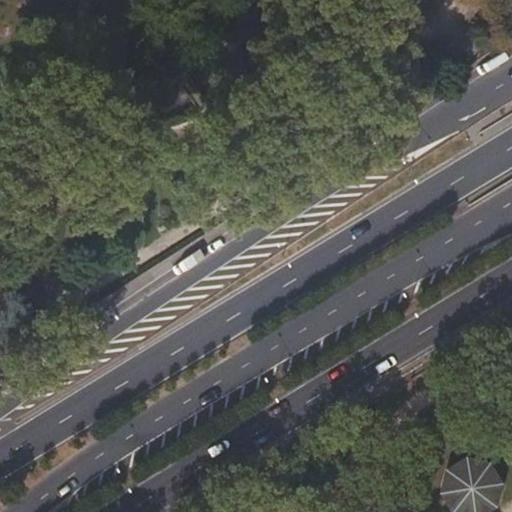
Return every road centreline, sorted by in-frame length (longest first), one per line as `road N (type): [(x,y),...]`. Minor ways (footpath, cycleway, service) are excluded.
road 1 (secondary): [(511,74),(0,407)]
road 2 (primary): [(511,147),(0,457)]
road 3 (secondary): [(24,511),(125,438),(511,209)]
road 4 (primary): [(128,511),(511,278)]
